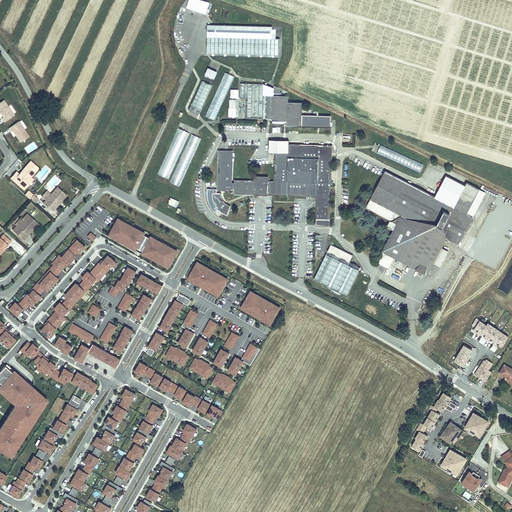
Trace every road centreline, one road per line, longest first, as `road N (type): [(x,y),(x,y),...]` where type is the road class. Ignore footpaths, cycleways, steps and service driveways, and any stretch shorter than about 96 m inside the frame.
road 1 (unclassified): [(511,418),(369,326),(201,238)]
road 2 (residential): [(169,281),(102,241),(32,318),(29,332)]
road 3 (track): [(415,354),(504,194),(511,197)]
road 4 (unclassified): [(96,180),(63,154),(0,47)]
road 5 (residential): [(113,384),(22,508)]
road 6 (residential): [(0,294),(105,185)]
road 7 (residential): [(43,511),(113,384)]
road 8 (residential): [(96,180),(0,284)]
road 9 (unknown): [(338,143),(412,182),(432,178),(449,186)]
